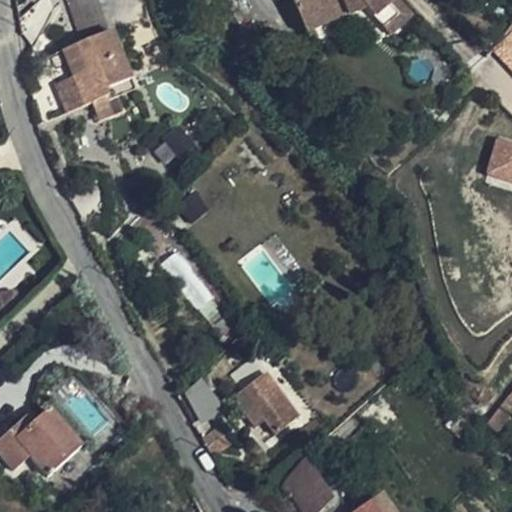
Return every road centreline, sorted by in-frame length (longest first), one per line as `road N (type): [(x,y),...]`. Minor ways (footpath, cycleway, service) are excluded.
road 1 (residential): [(220,511),(35,166),(0,23)]
road 2 (unknown): [(0,351),(88,265)]
